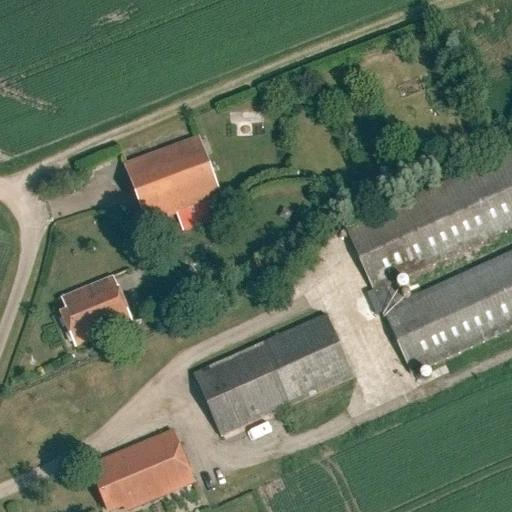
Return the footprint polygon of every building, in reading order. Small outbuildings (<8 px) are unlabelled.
[(228,216),(199,139),(124,167),(146,227),(176,216),(183,233),(228,216)] [(511,155),(345,232),(410,376),(511,329),(511,255),(396,308),(386,287),(511,229),(511,155)] [(67,313),(61,316),(76,349),(133,325),(113,279),(61,300),(67,313)] [(326,317),(193,377),(221,439),(354,379),(326,317)] [(173,435),(90,469),(108,511),(114,511),(124,508),(125,511),(128,511),(194,485),(173,435)]
